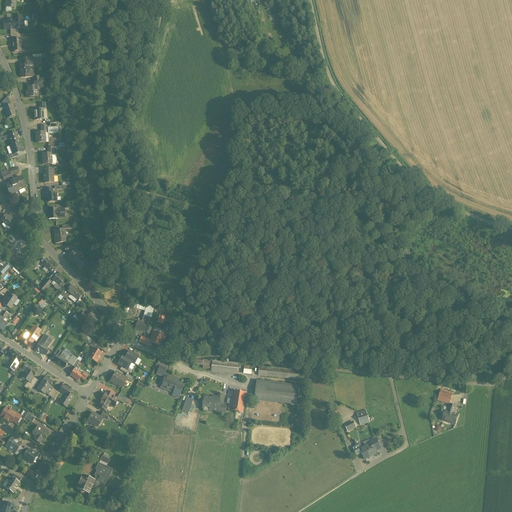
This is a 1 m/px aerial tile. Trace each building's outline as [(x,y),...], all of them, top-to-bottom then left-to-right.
[(6,0),(6,8),(14,9),(15,0),(6,0)] [(250,45),(235,0),(210,0),(228,52),(250,45)] [(260,42),(246,0),(236,0),(251,45),(260,42)] [(265,40),(252,0),(247,0),(261,41),(265,40)] [(13,20),(3,20),(4,30),(10,30),(10,36),(18,35),(17,29),(24,29),(23,20),(22,21),(21,17),(13,18),(13,20)] [(20,42),(16,42),(16,40),(10,40),(11,44),(12,44),(13,53),(21,52),(20,42)] [(26,65),(20,66),(20,75),(21,79),(32,78),(32,72),(29,72),(29,65),(26,65)] [(33,86),(28,87),(28,97),(37,97),(36,87),(36,86),(33,86)] [(7,98),(2,104),(3,108),(10,106),(7,98)] [(3,108),(2,109),(3,109),(7,119),(15,116),(12,109),(13,108),(12,105),(10,106),(3,108)] [(40,109),(34,110),(35,120),(43,120),(43,110),(43,109),(40,109)] [(60,123),(50,123),(50,128),(56,128),(57,133),(62,132),(60,123)] [(41,132),(36,133),(36,143),(45,143),(44,133),(44,132),(41,132)] [(17,133),(7,136),(7,137),(8,136),(11,147),(12,147),(19,144),(20,144),(19,144),(17,137),(18,136),(17,133)] [(19,144),(12,147),(11,147),(10,147),(13,154),(13,155),(17,154),(22,152),(19,144)] [(48,154),(42,154),(43,164),(51,164),(52,164),(51,155),(51,154),(51,153),(48,154)] [(17,168),(9,172),(10,174),(11,177),(12,177),(11,175),(19,172),(17,168)] [(55,169),(45,170),(46,174),(43,175),(44,183),(53,183),(53,182),(53,177),(53,175),(55,174),(55,169)] [(21,177),(13,181),(18,192),(26,188),(21,177)] [(13,181),(10,182),(11,184),(6,187),(10,195),(10,196),(12,197),(14,196),(15,194),(15,193),(18,192),(13,181)] [(56,193),(52,194),(52,189),(44,189),(45,198),(48,198),(48,202),(48,203),(56,202),(56,198),(56,197),(56,194),(56,193)] [(57,209),(48,209),(49,219),(57,219),(63,218),(63,211),(57,211),(57,209)] [(12,221),(6,215),(1,220),(7,226),(12,221)] [(62,229),(55,230),(56,238),(55,238),(55,244),(66,242),(66,237),(65,237),(64,229),(62,229)] [(75,250),(68,257),(71,260),(74,263),(79,258),(76,255),(78,253),(75,250)] [(79,258),(74,263),(79,268),(84,263),(79,258)] [(46,259),(42,265),(48,270),(53,265),(46,259)] [(3,266),(0,269),(0,271),(4,275),(11,266),(5,261),(1,265),(3,266)] [(64,280),(57,274),(52,280),(57,284),(53,288),(59,292),(66,282),(64,280)] [(47,287),(44,284),(40,289),(44,293),(49,287),(48,286),(47,287)] [(69,288),(66,291),(64,289),(60,295),(66,300),(70,295),(77,300),(82,295),(78,292),(74,289),(71,286),(69,288)] [(9,291),(4,289),(0,292),(0,294),(4,298),(7,293),(8,293),(9,291)] [(8,293),(7,293),(4,298),(1,303),(10,309),(16,299),(8,293)] [(153,307),(146,306),(143,316),(149,318),(149,317),(151,317),(153,307)] [(92,312),(88,317),(83,312),(80,317),(88,324),(90,321),(94,325),(99,319),(96,316),(92,313),(92,312)] [(143,323),(137,321),(135,330),(145,333),(149,318),(143,316),(143,317),(144,317),(143,323)] [(33,331),(31,333),(29,336),(27,338),(33,342),(32,344),(34,341),(36,343),(40,336),(41,334),(36,330),(35,332),(33,331)] [(163,335),(154,332),(150,342),(159,346),(163,335)] [(29,336),(23,333),(18,340),(29,348),(32,344),(33,342),(27,338),(29,336)] [(52,341),(45,336),(44,338),(43,337),(39,343),(47,348),(52,341)] [(99,347),(93,341),(90,345),(93,347),(92,349),(97,351),(99,347)] [(47,348),(39,343),(35,349),(34,350),(38,353),(39,351),(45,356),(49,350),(47,348)] [(97,351),(92,349),(87,357),(96,363),(102,354),(97,351)] [(14,353),(10,351),(7,356),(11,359),(9,362),(11,364),(8,368),(12,370),(13,371),(16,367),(18,364),(22,358),(15,353),(14,353)] [(129,351),(125,358),(122,357),(118,364),(122,366),(127,370),(127,369),(131,363),(134,364),(138,357),(133,354),(129,351)] [(62,358),(57,355),(53,361),(64,368),(67,363),(68,362),(70,359),(64,355),(62,358)] [(212,361),(204,360),(203,369),(211,369),(212,361)] [(238,364),(212,361),(211,369),(211,371),(237,374),(238,364)] [(37,371),(26,364),(22,370),(22,371),(25,373),(22,376),(30,381),(32,377),(33,377),(37,371)] [(161,365),(158,374),(166,377),(169,368),(161,365)] [(245,365),(245,374),(253,374),(253,370),(250,370),(250,365),(245,365)] [(13,371),(12,370),(10,373),(14,376),(19,368),(16,367),(13,371)] [(299,371),(266,367),(265,377),(298,380),(299,371)] [(82,375),(74,370),(70,376),(78,381),(80,378),(84,381),(88,375),(84,372),(82,375)] [(124,378),(119,375),(119,374),(116,372),(110,382),(116,385),(122,388),(127,380),(124,378)] [(127,374),(126,374),(124,378),(127,380),(131,382),(133,378),(127,374)] [(53,382),(45,377),(41,383),(37,389),(37,390),(38,389),(42,391),(41,392),(44,394),(49,388),(53,382)] [(179,382),(165,377),(162,387),(176,391),(179,382)] [(34,378),(27,389),(30,391),(37,380),(34,378)] [(37,380),(30,391),(34,393),(37,389),(41,383),(37,380)] [(298,386),(257,382),(256,400),(296,404),(298,386)] [(70,390),(63,385),(59,391),(65,395),(60,403),(66,407),(72,398),(72,396),(68,394),(70,390)] [(246,393),(234,391),(233,400),(228,399),(227,404),(229,404),(228,410),(232,410),(232,411),(243,414),(246,393)] [(452,395),(440,391),(439,396),(445,398),(450,400),(452,395)] [(106,393),(101,401),(98,407),(105,410),(105,411),(106,411),(106,410),(105,410),(108,404),(113,407),(113,408),(118,400),(117,399),(111,396),(111,394),(107,392),(106,393)] [(127,399),(119,394),(117,399),(118,400),(124,404),(127,399)] [(212,399),(204,398),(203,409),(203,411),(225,414),(226,406),(219,405),(220,397),(213,396),(212,399)] [(188,398),(183,410),(187,412),(191,402),(198,404),(198,400),(194,398),(193,400),(188,398)] [(456,407),(449,404),(446,411),(445,411),(444,414),(441,413),(440,418),(443,419),(442,421),(455,425),(458,415),(454,414),(456,407)] [(16,414),(6,408),(5,408),(4,409),(3,410),(3,412),(0,416),(4,419),(3,420),(4,420),(6,421),(6,422),(7,422),(7,421),(10,424),(12,421),(16,415),(16,414)] [(366,410),(357,413),(360,425),(369,422),(367,415),(366,410)] [(338,412),(328,417),(331,423),(341,418),(338,412)] [(35,418),(27,413),(24,418),(32,423),(35,418)] [(40,420),(47,423),(50,416),(43,413),(40,420)] [(102,419),(92,413),(87,422),(97,427),(102,419)] [(16,415),(12,421),(16,424),(21,417),(17,414),(16,414),(16,415)] [(352,423),(345,426),(348,432),(355,428),(354,428),(356,427),(354,425),(353,425),(352,423)] [(48,432),(38,426),(32,434),(33,434),(33,433),(38,437),(36,440),(34,439),(40,443),(42,440),(48,432)] [(20,445),(11,439),(6,446),(9,448),(9,449),(11,451),(12,450),(16,452),(19,447),(20,445)] [(360,450),(362,454),(365,460),(375,454),(371,445),(360,450)] [(358,446),(353,449),(356,456),(362,454),(360,450),(358,446)] [(23,449),(19,447),(16,452),(14,454),(18,457),(23,449)] [(37,456),(28,450),(26,454),(25,455),(24,455),(24,456),(22,458),(26,461),(26,460),(31,464),(34,461),(35,461),(37,458),(36,457),(37,456)] [(106,467),(98,464),(97,468),(99,469),(98,471),(97,470),(95,476),(96,476),(99,477),(107,481),(111,470),(106,467)] [(14,474),(5,489),(13,493),(14,493),(16,490),(15,490),(19,483),(21,479),(14,474)] [(94,481),(82,476),(76,489),(81,491),(80,492),(81,493),(82,494),(83,493),(84,492),(88,494),(92,485),(94,486),(97,485),(99,481),(97,480),(94,479),(94,481)] [(0,508),(11,511),(12,511),(14,505),(1,502),(0,505),(0,508)]
